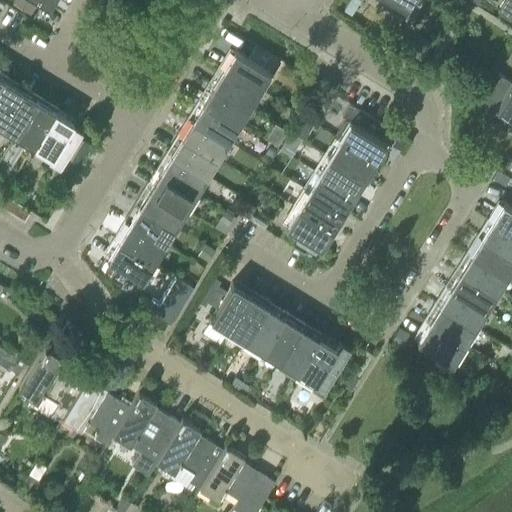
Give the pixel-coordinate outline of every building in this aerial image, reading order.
[(511,0),(502,0),(497,10),(511,19),(511,0)] [(419,33),(409,48),(421,56),(431,41),(419,33)] [(223,66),(259,88),(270,69),(234,47),(223,66)] [(248,105),(259,88),(223,66),(212,83),(248,105)] [(489,116),(496,105),(511,115),(511,78),(511,80),(498,71),(475,107),(489,116)] [(0,121),(21,87),(4,77),(0,83),(0,121)] [(238,122),(248,105),(212,83),(202,100),(238,122)] [(0,121),(0,122),(17,133),(38,98),(21,87),(0,121)] [(17,133),(34,144),(55,108),(38,98),(17,133)] [(227,139),(238,122),(202,100),(191,117),(227,139)] [(338,136),(374,158),(385,140),(375,133),(382,122),(349,101),(342,114),(343,115),(332,133),(338,136)] [(74,120),(55,108),(34,144),(49,153),(46,157),(60,165),(78,135),(68,129),(74,120)] [(191,117),(181,134),(217,156),(227,139),(191,117)] [(274,122),(265,137),(277,145),(287,129),(274,122)] [(397,133),(391,143),(400,148),(405,138),(397,133)] [(181,134),(170,151),(206,173),(217,156),(181,134)] [(363,175),(374,158),(338,136),(328,154),(363,175)] [(269,144),(261,155),(268,160),(276,149),(269,144)] [(170,151),(159,169),(196,191),(206,173),(170,151)] [(328,154),(317,171),(353,192),(363,175),(328,154)] [(159,169),(149,186),(185,208),(196,191),(159,169)] [(497,169),(493,177),(504,184),(509,176),(497,169)] [(317,171),(307,188),(342,209),(353,192),(317,171)] [(149,186),(139,203),(175,225),(185,208),(149,186)] [(332,226),(342,209),(307,188),(296,205),(332,226)] [(511,230),(511,201),(511,204),(503,199),(491,217),(511,230)] [(139,203),(128,220),(164,242),(175,225),(139,203)] [(332,226),(296,205),(285,223),(298,231),(314,241),(321,245),(332,226)] [(224,207),(213,225),(222,230),(233,213),(224,207)] [(511,230),(491,217),(481,234),(511,253),(511,230)] [(128,220),(118,237),(154,259),(164,242),(128,220)] [(298,231),(292,239),(309,250),(314,241),(298,231)] [(511,253),(481,234),(470,251),(505,273),(511,262),(511,253)] [(154,259),(118,237),(106,255),(142,277),(154,259)] [(470,251),(459,268),(495,290),(505,273),(470,251)] [(459,268),(449,285),(484,307),(495,290),(459,268)] [(197,300),(204,304),(206,300),(217,283),(219,279),(211,274),(197,300)] [(228,327),(250,292),(232,280),(226,289),(216,306),(210,316),(228,327)] [(217,283),(206,300),(216,306),(226,289),(217,283)] [(449,285),(438,302),(473,324),(484,307),(449,285)] [(228,327),(245,338),(267,302),(250,292),(228,327)] [(245,338),(262,348),(284,313),(267,302),(245,338)] [(438,302),(428,319),(463,341),(473,324),(438,302)] [(262,348),(279,359),(300,323),(284,313),(262,348)] [(208,319),(201,330),(218,340),(225,330),(208,319)] [(463,341),(428,319),(416,337),(452,359),(463,341)] [(279,359),(296,369),(318,334),(300,323),(279,359)] [(296,369),(313,380),(310,385),(321,392),(350,346),(339,339),(335,345),(318,334),(296,369)] [(2,344),(0,346),(0,360),(9,366),(18,372),(25,360),(2,344)] [(56,412),(62,416),(85,377),(60,361),(63,357),(44,346),(18,389),(30,396),(27,401),(53,417),(56,412)] [(112,433),(129,403),(104,388),(107,384),(88,372),(85,377),(62,416),(80,427),(86,418),(100,427),(95,436),(106,443),(112,433)] [(234,375),(229,383),(245,393),(249,385),(234,375)] [(156,459),(179,420),(153,405),(156,400),(138,389),(129,403),(112,433),(129,444),(135,435),(150,444),(145,453),(156,459)] [(191,488),(194,483),(199,486),(223,447),(198,431),(200,427),(182,415),(179,420),(156,459),(172,470),(169,475),(191,488)] [(223,447),(199,486),(217,497),(222,488),(237,497),(232,506),(242,511),(244,511),(268,474),(241,458),(244,454),(225,443),(223,447)]
